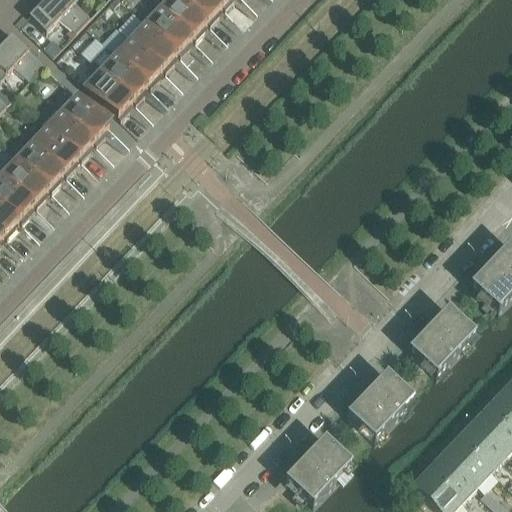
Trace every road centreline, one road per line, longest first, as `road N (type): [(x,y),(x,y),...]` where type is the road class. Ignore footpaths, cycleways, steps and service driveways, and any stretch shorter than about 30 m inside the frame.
road 1 (residential): [(0,315),(297,0)]
road 2 (residential): [(213,511),(511,198)]
